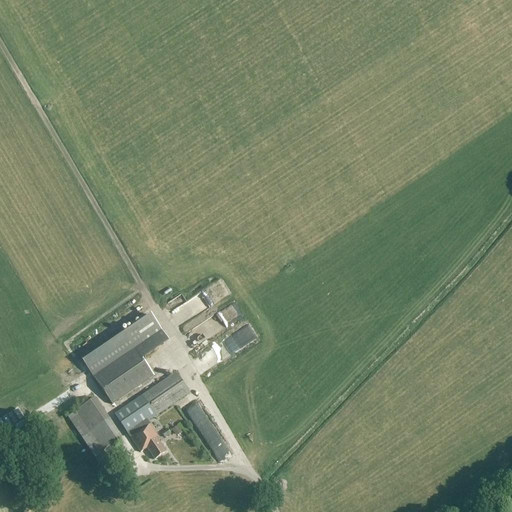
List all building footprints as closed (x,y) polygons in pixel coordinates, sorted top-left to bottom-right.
[(189,320),(228,297),(226,294),(236,288),(231,279),(182,309),(189,320)] [(171,292),(181,287),(177,280),(168,285),(171,292)] [(192,291),(177,298),(181,305),(196,297),(192,291)] [(169,342),(151,315),(82,362),(112,406),(154,377),(143,360),(169,342)] [(220,335),(229,331),(224,320),(216,324),(220,335)] [(147,449),(154,460),(166,452),(158,440),(159,439),(149,424),(147,422),(189,393),(176,373),(114,414),(128,435),(129,435),(130,437),(141,453),(147,449)] [(95,398),(75,412),(103,451),(122,439),(95,398)] [(103,451),(75,412),(67,417),(99,464),(108,459),(103,451)] [(158,419),(151,421),(152,428),(159,426),(158,419)] [(161,434),(164,439),(170,434),(167,430),(161,434)] [(60,471),(53,454),(45,458),(52,474),(60,471)]
